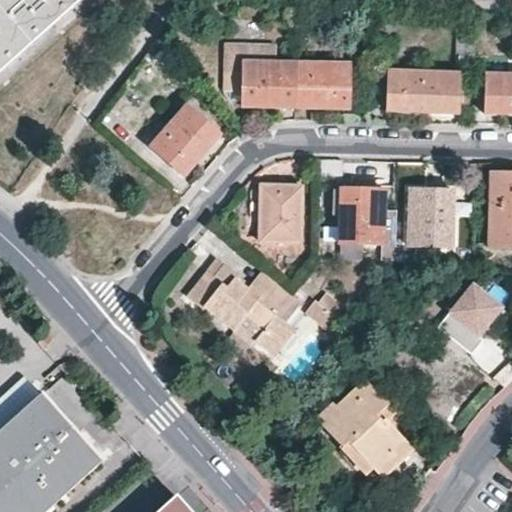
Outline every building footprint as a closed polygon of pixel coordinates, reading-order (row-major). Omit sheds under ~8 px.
[(0,0),(0,72),(26,48),(80,0),(0,0)] [(507,33),(508,19),(496,19),(488,18),(476,17),(475,30),(473,30),(473,55),(473,74),(485,75),(484,113),(511,113),(511,75),(511,76),(511,33),(507,33)] [(473,55),(473,30),(457,31),(456,73),(460,74),(473,74),(473,55)] [(274,67),(274,48),(223,47),(222,95),(243,94),(243,100),(243,106),(295,107),(295,67),(274,67)] [(173,61),(163,50),(156,56),(167,68),(173,61)] [(295,67),(295,107),(347,108),(347,68),(295,67)] [(459,114),(460,74),(456,73),(387,72),(386,112),(459,114)] [(185,175),(219,135),(187,108),(152,147),(185,175)] [(511,245),(511,174),(491,174),(490,184),(485,184),(484,197),(489,198),(488,245),(511,245)] [(301,240),(301,187),(260,187),(260,240),(301,240)] [(396,244),(396,227),(383,226),(384,191),(340,190),(339,243),(396,244)] [(450,245),(451,192),(409,191),(407,244),(450,245)] [(225,264),(218,258),(208,271),(215,276),(225,264)] [(251,284),(225,264),(215,276),(208,271),(188,297),(205,310),(207,308),(234,329),(246,316),(266,331),(257,342),(276,357),(296,332),(288,324),(306,301),(293,289),(265,267),(251,284)] [(501,301),(472,279),(437,326),(471,352),(482,338),(477,334),(501,301)] [(345,306),(327,292),(319,302),(316,300),(306,313),(330,332),(340,319),(337,316),(345,306)] [(36,334),(16,313),(7,322),(26,343),(36,334)] [(254,345),(257,342),(266,331),(246,316),(234,329),(254,345)] [(54,339),(45,329),(40,341),(41,344),(48,352),(54,339)] [(81,370),(73,360),(59,365),(66,373),(81,370)] [(372,411),(382,402),(384,400),(363,376),(334,402),(330,398),(314,413),(339,441),(345,436),(369,464),(371,466),(387,452),(383,447),(398,433),(381,415),(378,418),(372,411)] [(0,511),(42,511),(102,459),(44,394),(0,433),(0,511)] [(405,427),(382,402),(372,411),(378,418),(381,415),(398,433),(405,427)] [(405,427),(398,433),(383,447),(387,452),(371,466),(377,472),(415,439),(405,427)] [(364,469),(369,464),(345,436),(339,441),(364,469)] [(189,511),(176,497),(159,511),(189,511)]
